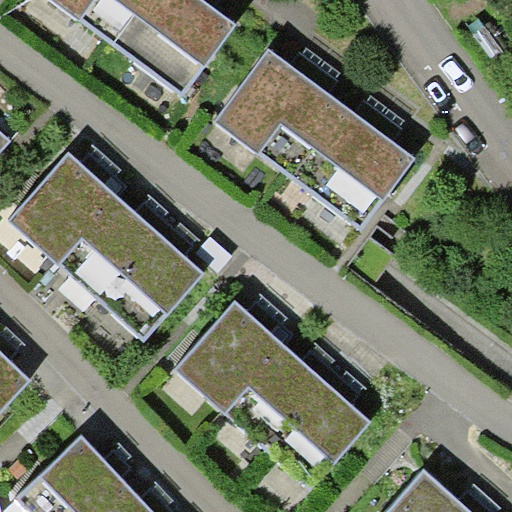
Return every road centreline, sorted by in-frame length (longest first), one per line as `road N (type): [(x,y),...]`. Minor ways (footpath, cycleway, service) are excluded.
road 1 (residential): [(511,426),(0,54)]
road 2 (residential): [(0,293),(215,511)]
road 3 (residential): [(398,0),(511,168)]
